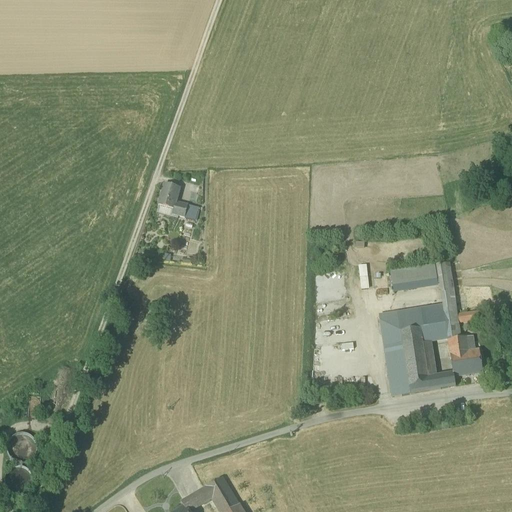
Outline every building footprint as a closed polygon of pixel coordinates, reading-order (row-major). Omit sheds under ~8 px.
[(174,211),(175,211),(177,204),(180,190),(164,186),(158,207),(174,211)] [(173,216),(185,220),(188,207),(177,204),(175,211),(174,211),(173,216)] [(198,209),(188,207),(185,220),(194,222),(198,209)] [(440,286),(443,306),(456,304),(449,265),(391,273),(394,293),(440,286)] [(316,304),(317,314),(348,312),(347,302),(316,304)] [(457,316),(456,304),(443,306),(379,317),(392,399),(410,396),(401,333),(421,331),(423,344),(431,342),(447,339),(448,342),(461,340),(459,324),(457,316)] [(480,313),(457,316),(459,324),(481,321),(480,313)] [(330,330),(330,324),(342,324),(342,319),(318,320),(319,331),(330,330)] [(410,396),(430,392),(428,379),(423,344),(421,331),(401,333),(410,396)] [(461,340),(448,342),(453,375),(454,379),(483,375),(479,352),(475,352),(474,347),(468,348),(467,339),(461,340)] [(423,344),(428,379),(437,378),(431,342),(423,344)] [(446,376),(448,389),(456,388),(454,379),(453,375),(446,376)] [(448,389),(446,376),(437,378),(438,391),(448,389)] [(438,391),(437,378),(428,379),(430,392),(438,391)] [(39,417),(39,398),(29,398),(29,416),(39,417)] [(7,446),(7,452),(8,457),(12,462),(17,465),(23,465),(28,464),(33,460),(36,455),(36,449),(35,444),(31,439),(26,436),(20,436),(15,437),(10,441),(7,446)] [(4,483),(6,489),(9,493),(14,496),(19,496),(24,495),(29,492),(31,487),(32,482),(31,476),(28,472),(23,469),(17,468),(12,470),(8,473),(5,478),(4,483)] [(243,511),(223,479),(190,499),(197,510),(212,501),(218,511),(243,511)] [(190,499),(184,502),(189,511),(193,511),(197,510),(190,499)]
